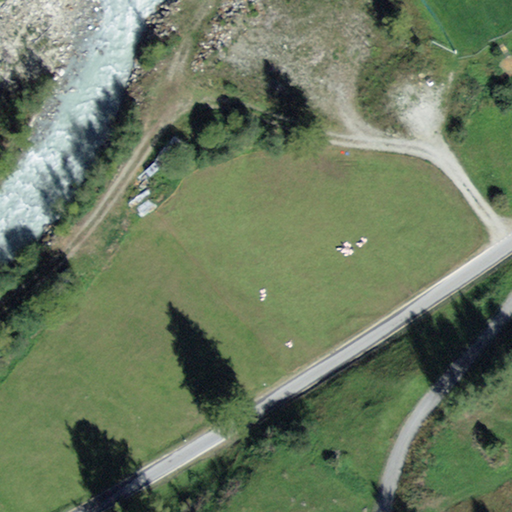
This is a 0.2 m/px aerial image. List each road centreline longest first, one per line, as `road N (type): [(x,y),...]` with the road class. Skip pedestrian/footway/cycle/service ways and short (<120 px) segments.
road 1 (unclassified): [(93,511),(511,242)]
road 2 (track): [(339,143),(442,155),(502,249)]
